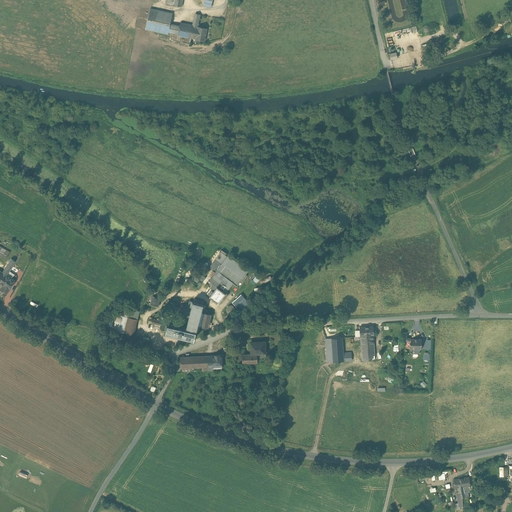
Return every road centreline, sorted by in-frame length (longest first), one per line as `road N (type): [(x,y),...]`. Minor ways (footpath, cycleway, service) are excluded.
road 1 (unclassified): [(157,404),(176,352),(243,327),(481,315)]
road 2 (unclassified): [(511,447),(446,461),(326,459),(283,453),(157,404)]
road 3 (unclassified): [(157,404),(0,307)]
road 4 (unclassified): [(481,315),(413,156)]
road 5 (unclassified): [(91,511),(157,404)]
